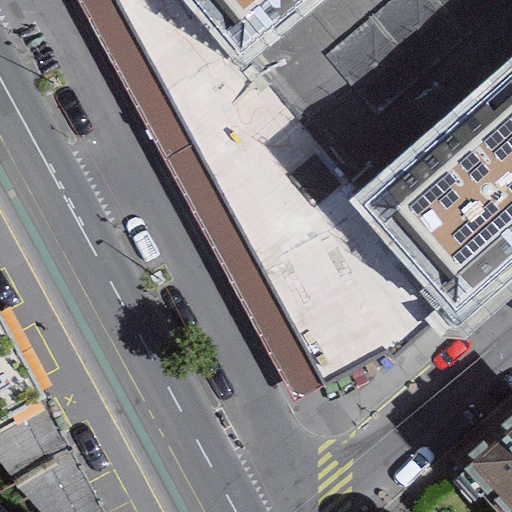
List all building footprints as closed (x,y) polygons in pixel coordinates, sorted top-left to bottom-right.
[(366,382),(431,332),(337,226),(218,80),(151,0),(115,0),(328,399),(366,382)] [(314,0),(151,0),(218,80),(314,0)] [(511,70),(511,0),(314,0),(218,80),(337,226),(511,70)] [(431,332),(511,260),(511,70),(337,226),(431,332)] [(0,432),(46,408),(0,323),(0,432)] [(101,511),(46,408),(0,432),(0,467),(41,511),(101,511)] [(511,511),(511,430),(470,467),(511,511)]
